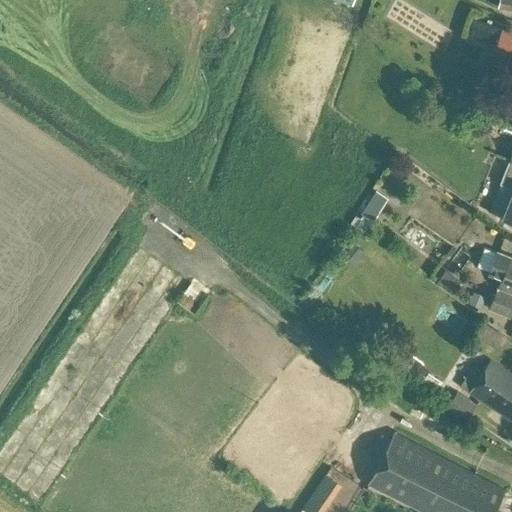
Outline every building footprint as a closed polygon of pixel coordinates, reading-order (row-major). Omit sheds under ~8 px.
[(511,0),(499,0),(498,8),(511,10),(511,0)] [(471,35),(494,43),(499,27),(477,20),(471,35)] [(511,33),(500,30),(494,49),(510,54),(508,60),(510,61),(507,71),(511,72),(511,33)] [(492,90),(478,85),(472,102),(486,107),(492,90)] [(511,191),(502,218),(511,222),(511,150),(499,183),(511,188),(511,191)] [(387,199),(376,191),(361,213),(371,221),(387,199)] [(352,263),(362,251),(353,244),(343,256),(352,263)] [(489,275),(501,280),(489,309),(509,317),(511,309),(511,258),(497,253),(484,248),(477,266),(490,272),(489,275)] [(317,308),(354,273),(342,260),(305,295),(317,308)] [(479,308),(484,297),(473,293),(469,304),(479,308)] [(469,394),(511,422),(511,375),(489,360),(481,373),(472,367),(459,387),(469,393),(469,394)] [(425,376),(424,369),(415,363),(405,376),(419,385),(425,376)] [(465,423),(477,403),(456,390),(444,410),(465,423)] [(423,511),(493,511),(505,490),(394,432),(368,484),(423,511)] [(303,506),(311,511),(322,511),(344,483),(330,472),(303,506)]
